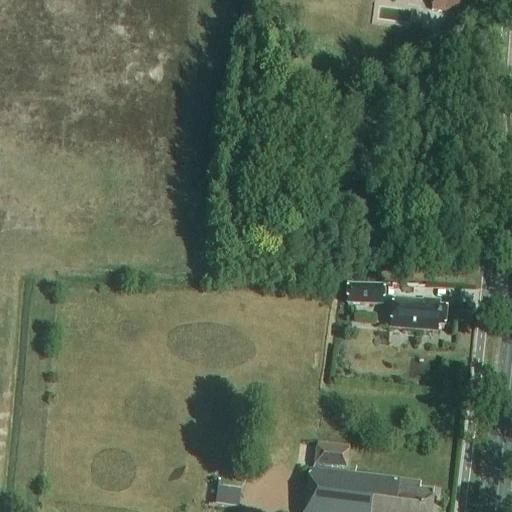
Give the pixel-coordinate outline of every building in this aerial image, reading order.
[(432,0),(431,10),(476,16),(476,10),(484,11),(485,0),(432,0)] [(294,118),(269,115),(267,139),(292,141),(294,118)] [(332,142),(334,122),(319,121),(317,140),(332,142)] [(348,288),(347,306),(383,307),(383,289),(348,288)] [(422,306),(393,304),(391,331),(437,333),(437,329),(441,329),(442,312),(435,311),(436,304),(422,303),(422,306)] [(308,471),(303,511),(430,511),(432,495),(419,494),(421,484),(347,475),(350,449),(317,444),(313,471),(308,471)] [(218,490),(216,507),(239,510),(241,493),(218,490)]
